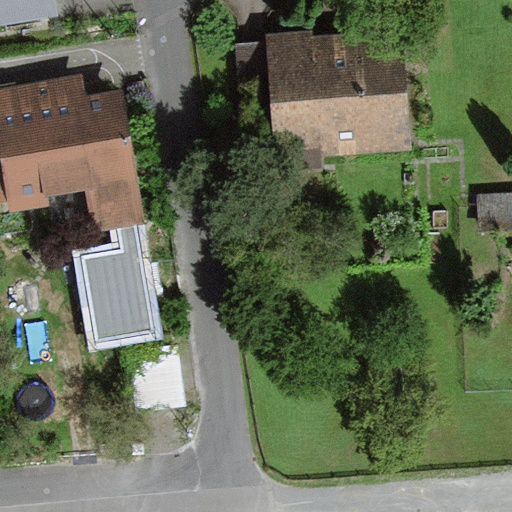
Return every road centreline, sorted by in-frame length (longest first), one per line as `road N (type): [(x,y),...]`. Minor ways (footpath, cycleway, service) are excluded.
road 1 (residential): [(235,506),(161,0)]
road 2 (residential): [(235,506),(511,493)]
road 3 (residential): [(0,487),(235,506)]
